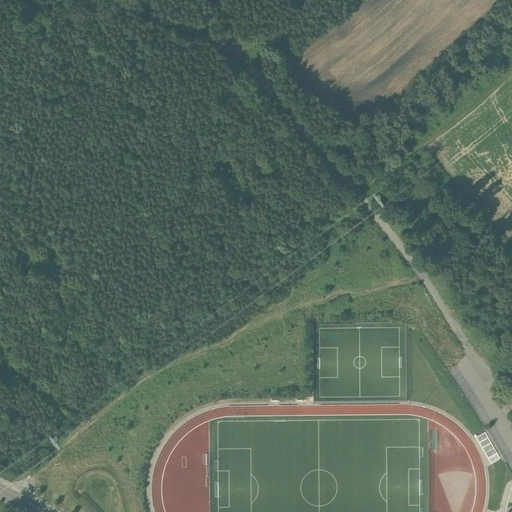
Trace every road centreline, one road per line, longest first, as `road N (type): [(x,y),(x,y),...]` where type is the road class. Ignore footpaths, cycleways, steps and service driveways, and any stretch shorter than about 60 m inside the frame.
road 1 (track): [(234,51),(403,250),(493,385)]
road 2 (track): [(359,196),(511,65)]
